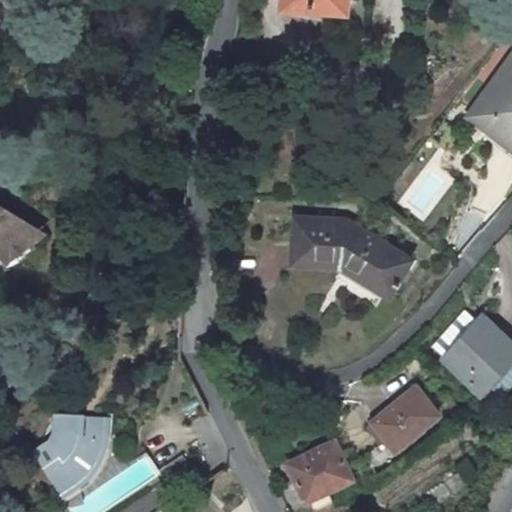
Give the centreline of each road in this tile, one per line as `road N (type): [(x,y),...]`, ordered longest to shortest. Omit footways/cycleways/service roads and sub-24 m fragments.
road 1 (residential): [(194,318),(305,374),(358,368),(389,348),(511,204)]
road 2 (residential): [(194,318),(201,123),(219,0)]
road 3 (residential): [(272,511),(201,366),(194,318)]
